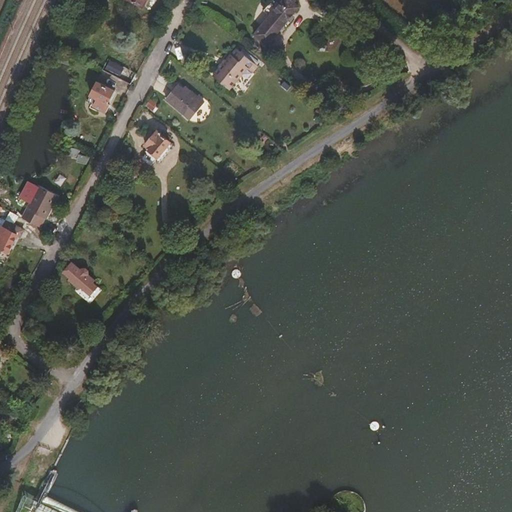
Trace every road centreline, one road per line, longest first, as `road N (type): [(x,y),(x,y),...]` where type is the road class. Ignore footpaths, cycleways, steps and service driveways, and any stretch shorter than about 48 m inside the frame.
road 1 (residential): [(438,71),(229,209),(75,380)]
road 2 (residential): [(75,380),(39,362),(26,343),(24,315),(186,0)]
